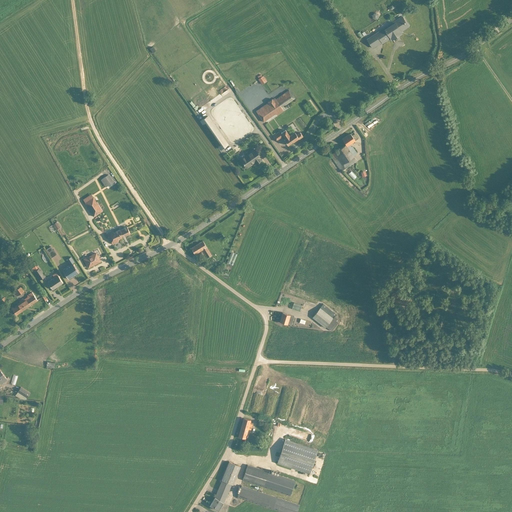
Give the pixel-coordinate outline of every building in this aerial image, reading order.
[(412,26),(405,15),(369,38),(376,49),(412,26)] [(262,85),(267,81),(263,75),(262,76),(261,74),(258,76),(259,78),(258,79),(262,85)] [(215,91),(219,96),(224,92),(220,87),(215,91)] [(268,102),(256,111),(263,122),(276,113),(276,115),(283,110),(282,107),(295,98),(289,90),(275,99),(275,98),(268,102)] [(208,115),(200,121),(220,149),(228,144),(208,115)] [(290,145),(304,136),(301,132),(298,134),(296,132),(291,135),(288,129),(282,132),(290,145)] [(274,140),(280,136),(276,130),(270,135),(274,140)] [(350,144),(358,138),(355,133),(351,135),(350,133),(342,139),(345,144),(330,155),(341,171),(357,160),(353,155),(357,153),(352,146),(351,146),(350,144)] [(265,159),(257,147),(241,158),(247,167),(255,161),(257,164),(265,159)] [(114,182),(109,174),(102,179),(107,186),(114,182)] [(103,210),(92,193),(84,199),(95,216),(103,210)] [(131,234),(128,226),(115,232),(114,230),(108,233),(113,244),(121,240),(120,239),(131,234)] [(207,258),(212,254),(204,240),(191,247),(196,255),(203,251),(207,258)] [(88,267),(101,261),(96,252),(84,259),(88,267)] [(68,278),(78,272),(72,262),(74,261),(71,256),(66,259),(70,264),(62,269),(68,278)] [(38,267),(34,270),(41,279),(45,276),(38,267)] [(53,289),(64,282),(59,274),(48,281),(53,289)] [(17,315),(38,300),(34,293),(12,308),(17,315)] [(302,304),(294,302),(291,308),(300,311),(302,304)] [(336,313),(323,303),(312,317),(325,327),(326,326),(331,330),(338,322),(336,320),(338,318),(335,315),(336,313)] [(279,321),(291,325),(294,315),(282,312),(279,321)] [(300,318),(298,325),(308,329),(311,321),(300,318)] [(24,401),(28,395),(19,389),(15,395),(24,401)] [(238,436),(247,438),(252,420),(244,417),(238,436)] [(318,449),(284,438),(277,462),(309,473),(318,449)] [(23,497),(25,491),(35,484),(36,487),(37,482),(39,485),(39,484),(47,479),(45,476),(48,474),(50,477),(51,476),(50,474),(52,473),(49,469),(50,469),(51,468),(44,466),(43,465),(2,457),(0,464),(0,486),(8,488),(8,485),(17,487),(16,490),(19,491),(23,497)] [(240,465),(229,461),(221,479),(222,479),(231,483),(233,484),(240,465)] [(295,480),(247,464),(242,480),(290,496),(295,480)] [(215,497),(224,502),(231,483),(222,479),(215,497)] [(296,511),(299,504),(241,485),(237,498),(281,511),(296,511)] [(210,505),(218,510),(223,502),(215,497),(210,505)]
